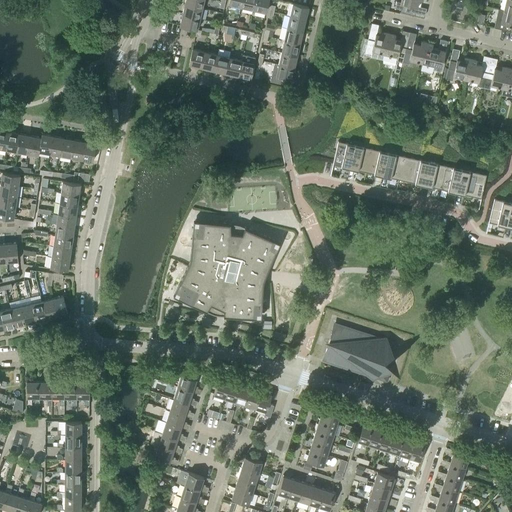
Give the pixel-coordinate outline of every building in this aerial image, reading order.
[(253,8),(254,0),(242,0),(241,5),(240,8),(242,8),(243,6),(253,8)] [(254,0),(253,8),(252,11),(254,12),(255,9),(266,11),(268,0),(254,0)] [(421,0),(423,0),(422,0),(401,0),(401,2),(397,1),(395,8),(425,15),(427,8),(418,6),(419,0),(421,0)] [(458,0),(455,9),(464,12),(468,0),(458,0)] [(293,2),(290,14),(306,18),(309,6),(293,2)] [(200,18),(203,7),(185,3),(182,14),(200,18)] [(511,11),(504,9),(499,8),(494,27),(511,30),(511,11)] [(197,29),(200,18),(182,14),(180,25),(184,25),(197,29)] [(303,30),(306,18),(290,14),(287,27),(303,30)] [(379,24),(372,22),(368,38),(364,37),(360,55),(364,56),(365,53),(372,54),(371,57),(383,59),(384,57),(389,33),(383,31),(382,35),(376,33),(379,24)] [(300,43),(303,30),(287,27),(284,39),(300,43)] [(395,34),(389,33),(384,57),(383,59),(395,62),(396,60),(403,62),(410,32),(403,30),(401,39),(395,38),(395,34)] [(422,62),(427,42),(421,40),(420,44),(414,42),(416,33),(410,32),(403,62),(409,63),(410,59),(422,62)] [(297,55),(300,43),(284,39),(282,51),(297,55)] [(433,43),(427,42),(422,62),(434,64),(433,69),(440,71),(447,41),(440,39),(438,48),(432,47),(433,43)] [(202,66),(205,51),(193,48),(189,63),(202,66)] [(466,78),(470,58),(464,57),(463,60),(457,59),(460,50),(453,48),(445,78),(452,80),(453,75),(466,78)] [(215,69),(218,54),(205,51),(202,66),(215,69)] [(294,67),(297,55),(282,51),(279,63),(294,67)] [(226,72),(229,56),(218,54),(215,69),(226,72)] [(483,87),(491,57),(484,55),(481,65),(476,63),(476,60),(470,58),(466,78),(478,81),(476,86),(483,87)] [(238,74),(242,59),(229,56),(226,72),(238,74)] [(503,87),(508,67),(502,66),(501,70),(495,68),(497,59),(491,57),(483,87),(490,89),(491,85),(503,87)] [(254,62),(242,59),(238,74),(251,77),(254,62)] [(292,79),(294,67),(279,63),(276,76),(292,79)] [(511,68),(508,67),(503,87),(501,94),(511,96),(511,68)] [(421,92),(420,100),(436,102),(437,94),(421,92)] [(0,147),(7,149),(10,131),(0,129),(0,147)] [(18,151),(21,133),(10,131),(7,149),(18,151)] [(28,153),(31,135),(21,133),(18,151),(17,154),(22,155),(23,152),(28,153)] [(51,153),(54,135),(42,133),(42,137),(40,150),(51,153)] [(42,137),(31,135),(28,153),(39,155),(40,150),(42,137)] [(61,154),(64,137),(54,135),(51,153),(61,154)] [(72,156),(75,139),(64,137),(61,154),(72,156)] [(82,158),(85,141),(75,139),(72,156),(82,158)] [(97,143),(85,141),(82,158),(94,160),(97,143)] [(355,145),(338,141),(332,164),(349,168),(355,145)] [(371,148),(355,145),(349,168),(366,172),(371,148)] [(387,152),(371,148),(366,172),(382,175),(387,152)] [(412,158),(387,152),(382,175),(398,179),(401,167),(409,169),(412,158)] [(428,161),(412,158),(409,169),(401,167),(398,179),(423,185),(428,161)] [(445,165),(428,161),(423,185),(439,188),(445,165)] [(461,169),(445,165),(439,188),(456,192),(461,169)] [(486,174),(461,169),(456,192),(481,198),(486,174)] [(3,172),(2,183),(20,186),(21,174),(3,172)] [(91,174),(80,172),(79,179),(90,181),(91,174)] [(64,181),(62,192),(80,194),(82,183),(64,181)] [(18,196),(20,186),(2,183),(0,194),(18,196)] [(78,205),(80,194),(62,192),(61,202),(78,205)] [(0,204),(16,207),(18,196),(0,194),(0,204)] [(511,202),(494,198),(489,221),(505,225),(511,202)] [(77,216),(78,205),(61,202),(59,213),(77,216)] [(0,215),(15,218),(16,207),(0,204),(0,215)] [(75,226),(77,216),(59,213),(57,224),(75,226)] [(235,223),(194,219),(190,256),(190,258),(189,260),(189,262),(188,264),(173,294),(212,313),(214,314),(216,314),(217,314),(219,315),(261,317),(263,284),(263,282),(264,280),(265,276),(267,271),(280,242),(242,225),(241,225),(239,224),(238,224),(235,223)] [(74,237),(75,226),(57,224),(56,235),(74,237)] [(72,248),(74,237),(56,235),(54,245),(72,248)] [(18,242),(7,243),(8,261),(19,260),(18,242)] [(70,258),(72,248),(54,245),(53,256),(70,258)] [(69,270),(70,258),(53,256),(51,267),(69,270)] [(64,296),(53,298),(57,316),(68,313),(64,296)] [(57,316),(53,298),(42,301),(46,318),(57,316)] [(46,318),(42,301),(32,303),(36,321),(46,318)] [(36,321),(32,303),(21,306),(25,323),(36,321)] [(25,323),(21,306),(11,308),(15,326),(25,323)] [(15,326),(11,308),(0,311),(5,328),(15,326)] [(329,340),(323,359),(357,370),(359,367),(372,378),(375,376),(386,379),(389,369),(388,367),(391,366),(394,358),(392,355),(394,355),(397,344),(387,341),(385,337),(368,339),(368,335),(334,324),(329,340)] [(181,376),(178,386),(193,391),(192,392),(200,394),(202,389),(197,388),(196,390),(193,389),(196,379),(181,374),(181,376)] [(224,397),(230,380),(219,377),(214,394),(224,397)] [(235,401),(240,384),(230,380),(224,397),(235,401)] [(40,397),(40,382),(27,382),(27,397),(40,397)] [(52,398),(52,382),(40,382),(40,397),(52,398)] [(65,398),(65,382),(52,382),(52,398),(65,398)] [(77,398),(77,382),(65,382),(65,398),(77,398)] [(90,382),(77,382),(77,398),(90,398),(90,382)] [(245,404),(251,387),(240,384),(235,401),(245,404)] [(190,400),(192,392),(193,391),(178,386),(174,398),(189,403),(196,406),(198,401),(194,400),(192,401),(190,400)] [(256,407),(261,390),(251,387),(245,404),(256,407)] [(271,394),(261,390),(256,407),(265,410),(266,411),(268,403),(271,394)] [(23,401),(17,398),(13,410),(23,413),(23,401)] [(186,412),(189,403),(174,398),(170,410),(185,415),(193,417),(194,413),(190,412),(188,413),(186,412)] [(274,405),(268,403),(266,411),(265,410),(264,414),(270,416),(274,405)] [(323,407),(320,418),(337,423),(340,413),(323,407)] [(182,424),(185,415),(170,410),(166,422),(181,427),(189,429),(190,425),(186,423),(184,425),(182,424)] [(333,434),(337,423),(320,418),(316,428),(333,434)] [(66,422),(66,434),(82,434),(82,422),(66,422)] [(178,436),(181,427),(166,422),(162,434),(177,439),(185,441),(186,436),(183,435),(181,436),(178,436)] [(368,443),(373,426),(363,423),(357,440),(368,443)] [(378,447),(384,430),(373,426),(368,443),(378,447)] [(330,444),(333,434),(316,428),(313,439),(330,444)] [(389,450),(394,433),(384,430),(378,447),(389,450)] [(162,434),(155,431),(151,443),(158,446),(174,450),(181,453),(182,448),(179,447),(177,448),(175,447),(177,439),(162,434)] [(399,453),(404,436),(394,433),(389,450),(399,453)] [(19,451),(29,451),(30,434),(19,434),(19,451)] [(82,447),(82,434),(66,434),(66,447),(82,447)] [(409,457),(415,440),(404,436),(399,453),(409,457)] [(327,455),(330,444),(313,439),(310,449),(327,455)] [(425,443),(415,440),(409,457),(420,460),(425,443)] [(171,459),(174,450),(158,446),(155,458),(169,462),(177,465),(179,460),(175,459),(173,460),(171,459)] [(81,459),(82,447),(66,447),(66,459),(81,459)] [(453,451),(450,461),(465,466),(469,454),(454,449),(446,447),(445,451),(448,452),(451,451),(453,451)] [(324,465),(327,455),(310,449),(306,460),(324,465)] [(245,456),(242,467),(259,472),(262,462),(245,456)] [(462,477),(465,466),(450,461),(442,458),(441,463),(445,464),(447,463),(449,464),(446,472),(462,477)] [(81,472),(81,459),(66,459),(65,472),(81,472)] [(341,459),(338,470),(344,471),(347,461),(341,459)] [(256,482),(259,472),(242,467),(239,477),(256,482)] [(458,489),(462,477),(446,472),(439,470),(437,475),(441,476),(443,475),(445,476),(443,484),(458,489)] [(377,471),(374,481),(391,487),(394,476),(377,471)] [(81,484),(81,472),(65,472),(65,480),(65,484),(81,484)] [(189,472),(185,484),(200,489),(200,490),(207,492),(209,488),(205,486),(203,488),(201,487),(204,477),(189,472)] [(288,496),(294,479),(283,475),(278,492),(288,496)] [(252,493),(256,482),(239,477),(235,487),(252,493)] [(298,499),(304,482),(294,479),(288,496),(298,499)] [(388,497),(391,487),(374,481),(371,492),(388,497)] [(309,502),(314,485),(304,482),(298,499),(309,502)] [(454,501),(458,489),(443,484),(435,482),(433,487),(437,488),(439,487),(442,487),(439,496),(454,501)] [(81,497),(81,484),(65,484),(65,497),(81,497)] [(197,499),(200,490),(200,489),(185,484),(181,496),(196,501),(203,504),(205,499),(201,498),(200,499),(197,499)] [(319,506),(325,489),(314,485),(309,502),(319,506)] [(249,503),(252,493),(235,487),(232,498),(249,503)] [(336,492),(325,489),(319,506),(330,509),(336,492)] [(13,511),(18,495),(6,492),(1,507),(13,511)] [(384,508),(388,497),(371,492),(367,502),(384,508)] [(447,511),(450,511),(454,501),(439,496),(431,494),(430,498),(433,500),(436,498),(438,499),(435,508),(447,511)] [(17,511),(25,511),(30,499),(18,495),(13,511),(17,511)] [(193,510),(196,501),(181,496),(177,508),(189,511),(200,511),(201,511),(198,510),(196,511),(193,510)] [(81,510),(81,497),(65,497),(65,510),(81,510)] [(39,511),(42,503),(30,499),(25,511),(39,511)] [(382,511),(384,508),(367,502),(364,511),(382,511)]
